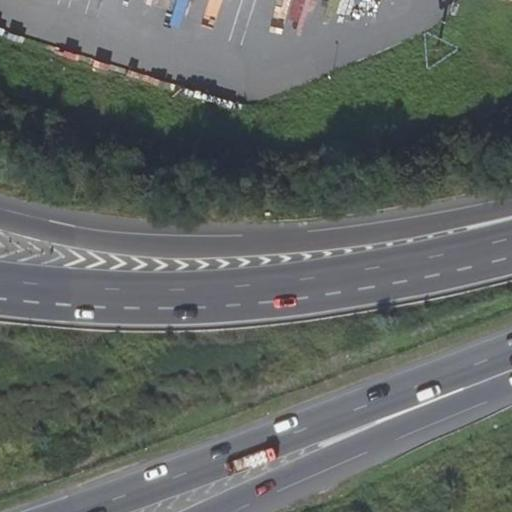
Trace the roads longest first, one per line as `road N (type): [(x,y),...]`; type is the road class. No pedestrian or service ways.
road 1 (trunk): [(511,239),(346,282),(220,297),(0,289)]
road 2 (motorway): [(511,211),(279,248),(114,243),(0,218)]
road 3 (trunk): [(80,511),(511,359)]
road 4 (motorway): [(206,511),(492,392),(511,369)]
